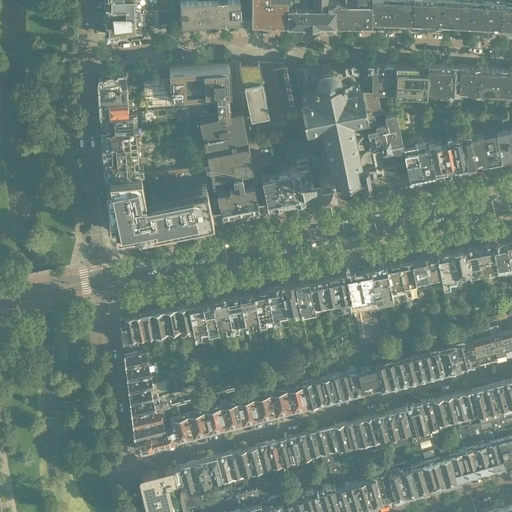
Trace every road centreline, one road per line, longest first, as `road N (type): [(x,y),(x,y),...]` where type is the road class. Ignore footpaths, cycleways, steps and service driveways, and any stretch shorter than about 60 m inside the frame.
road 1 (residential): [(511,48),(287,39),(83,55)]
road 2 (residential): [(511,363),(122,466)]
road 3 (residential): [(130,278),(161,290),(511,221)]
road 4 (residential): [(511,170),(170,240),(153,267)]
road 5 (tertiary): [(511,196),(153,267)]
road 6 (residential): [(102,272),(83,55)]
road 7 (residential): [(122,466),(100,284)]
